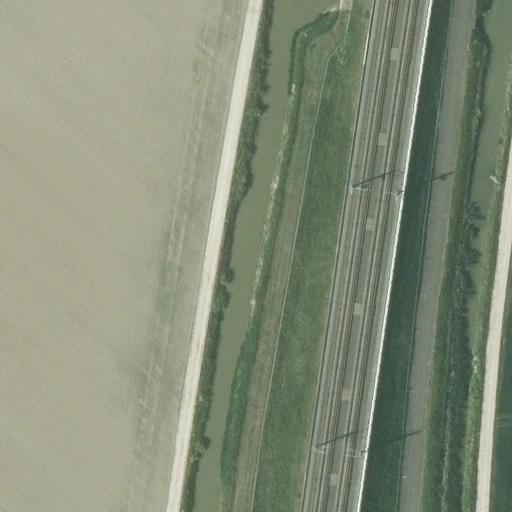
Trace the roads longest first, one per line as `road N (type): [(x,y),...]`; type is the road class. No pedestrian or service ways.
road 1 (track): [(243,511),(310,76),(339,32),(346,0)]
road 2 (track): [(173,511),(255,0)]
road 3 (track): [(481,511),(511,188)]
